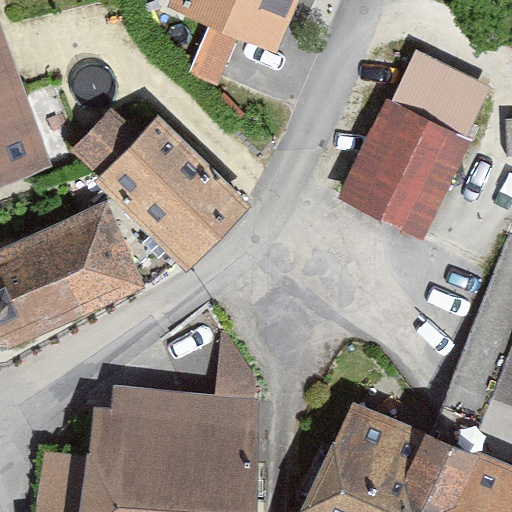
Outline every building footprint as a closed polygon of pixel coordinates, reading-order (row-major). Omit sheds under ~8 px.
[(302,0),(171,0),(167,10),(278,58),(302,0)] [(0,190),(50,170),(0,22),(0,190)] [(392,103),(388,102),(339,202),(423,244),(473,143),(468,140),(492,89),(418,51),(392,103)] [(251,212),(159,118),(142,137),(116,110),(74,155),(101,180),(96,186),(111,201),(176,266),(189,277),(251,212)] [(111,201),(108,203),(145,288),(176,266),(111,201)] [(145,288),(108,203),(0,251),(0,354),(2,358),(146,291),(145,288)] [(81,511),(256,511),(261,387),(222,327),(217,398),(115,389),(113,413),(95,412),(90,456),(81,511)] [(511,349),(492,401),(511,408),(511,349)] [(511,511),(511,472),(353,408),(303,511),(511,511)] [(41,450),(31,511),(81,511),(90,456),(41,450)]
